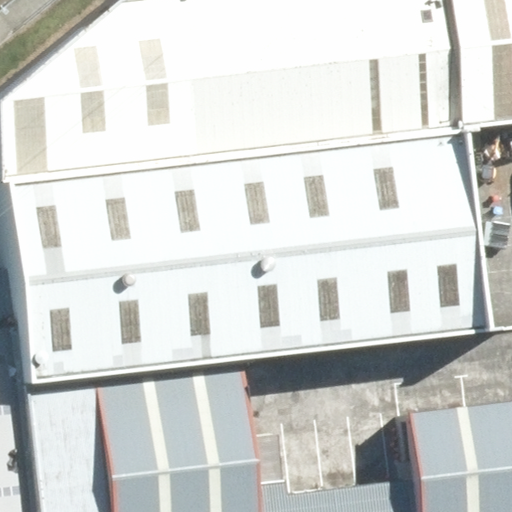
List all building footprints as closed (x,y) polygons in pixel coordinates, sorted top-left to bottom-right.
[(95,0),(0,77),(0,174),(455,125),(440,0),(95,0)] [(511,0),(440,0),(455,125),(511,118),(511,0)] [(229,353),(478,324),(455,125),(0,174),(0,280),(11,377),(229,353)] [(0,511),(27,511),(11,377),(0,280),(0,511)] [(27,511),(246,511),(229,353),(11,377),(27,511)] [(511,511),(511,395),(393,409),(404,511),(511,511)]
